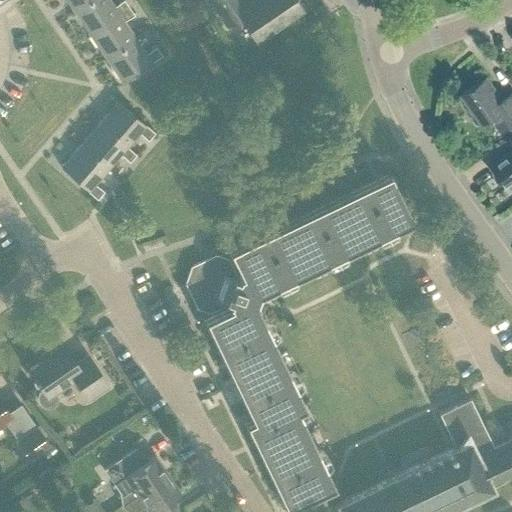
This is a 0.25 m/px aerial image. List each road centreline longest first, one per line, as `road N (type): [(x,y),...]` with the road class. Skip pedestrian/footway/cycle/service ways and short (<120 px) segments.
road 1 (residential): [(260,511),(84,245),(49,268)]
road 2 (tertiary): [(511,275),(420,142),(382,51)]
road 3 (residential): [(382,51),(469,25),(509,0)]
